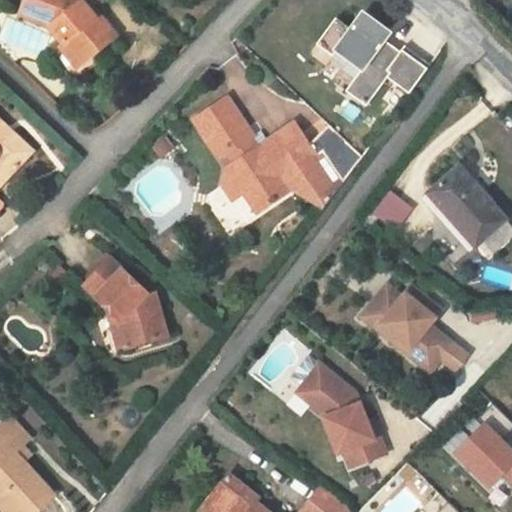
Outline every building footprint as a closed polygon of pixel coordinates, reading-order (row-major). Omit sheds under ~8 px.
[(64,44),(61,46),(78,68),(117,36),(99,14),(96,17),(83,1),(83,0),(26,0),(20,15),(50,26),(64,44)] [(391,34),(364,14),(353,29),(338,18),(318,44),(334,56),(339,50),(363,69),(347,90),(368,106),(389,78),(410,94),(430,67),(405,48),(402,52),(386,40),(391,34)] [(254,137),(228,98),(195,120),(218,155),(224,156),(229,153),(235,163),(226,169),(223,186),(241,188),(244,193),(258,213),(294,188),(325,207),(345,180),(315,140),(310,145),(295,124),(268,142),(257,149),(250,139),(254,137)] [(0,185),(33,150),(0,119),(0,185)] [(363,156),(329,124),(315,140),(345,180),(363,156)] [(254,137),(250,139),(257,149),(268,142),(262,132),(254,137)] [(166,137),(153,147),(162,159),(175,149),(166,137)] [(505,219),(459,167),(429,193),(475,245),(505,219)] [(241,188),(223,186),(233,200),(244,193),(241,188)] [(388,191),(371,212),(394,230),(411,208),(388,191)] [(511,240),(511,226),(505,219),(475,245),(488,260),(511,240)] [(111,258),(85,285),(106,306),(121,320),(129,348),(168,336),(159,308),(150,311),(146,294),(148,293),(111,258)] [(393,342),(430,372),(453,343),(430,325),(436,318),(423,308),(429,300),(412,287),(403,297),(387,285),(366,311),(397,336),(393,342)] [(159,308),(148,293),(146,294),(150,311),(159,308)] [(429,300),(423,308),(436,318),(442,311),(429,300)] [(121,320),(106,306),(120,351),(129,348),(121,320)] [(496,308),(475,311),(477,322),(498,319),(496,308)] [(366,311),(362,316),(393,342),(397,336),(366,311)] [(291,376),(302,385),(319,363),(309,355),(291,376)] [(318,398),(311,406),(325,417),(339,452),(344,450),(351,467),(386,453),(379,436),(374,438),(367,422),(360,403),(353,406),(345,384),(319,363),(302,385),(318,398)] [(356,393),(345,384),(353,406),(360,403),(356,393)] [(318,398),(302,385),(295,393),(311,406),(318,398)] [(511,449),(502,440),(511,429),(511,421),(493,403),(479,417),(485,423),(457,452),(490,485),(504,471),(511,478),(511,449)] [(12,416),(5,422),(24,443),(31,437),(12,416)] [(379,436),(373,420),(367,422),(374,438),(379,436)] [(22,445),(24,443),(5,422),(0,426),(0,505),(6,511),(36,511),(54,495),(23,461),(15,452),(22,445)] [(31,454),(22,445),(15,452),(23,461),(31,454)] [(372,472),(363,477),(367,485),(376,481),(372,472)] [(259,497),(229,474),(206,503),(216,511),(267,511),(255,502),(259,497)] [(349,511),(320,488),(300,511),(349,511)] [(460,511),(449,501),(438,511),(460,511)] [(203,511),(216,511),(206,503),(201,510),(203,511)]
